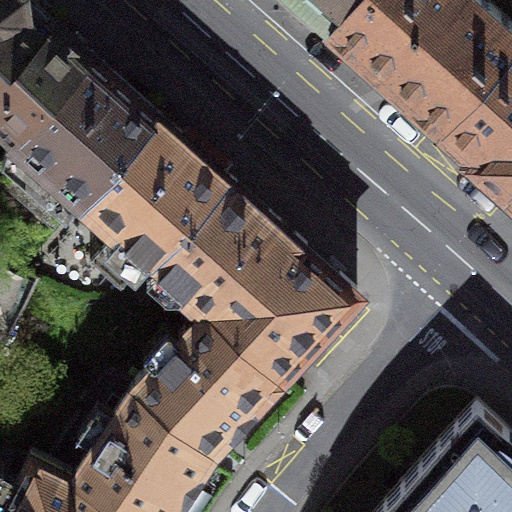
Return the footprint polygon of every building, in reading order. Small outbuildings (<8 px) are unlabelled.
[(12,130),(89,46),(87,44),(86,44),(71,31),(37,0),(0,0),(0,113),(13,126),(11,129),(12,130)] [(330,0),(335,4),(332,8),(334,9),(335,9),(336,9),(328,18),(330,19),(345,0),(330,0)] [(345,0),(330,19),(357,44),(385,69),(413,94),(440,119),(511,39),(511,20),(489,0),(345,0)] [(507,179),(511,173),(511,39),(440,119),(467,143),(494,167),(507,179)] [(83,193),(158,108),(125,78),(91,48),(89,46),(12,130),(15,133),(9,140),(0,166),(0,176),(52,224),(81,192),(83,193)] [(153,255),(228,171),(193,140),(158,108),(83,193),(118,224),(90,256),(121,284),(149,252),(153,255)] [(280,367),(357,285),(293,228),(228,171),(153,255),(204,301),(206,300),(280,367)] [(0,349),(38,275),(0,257),(0,349)] [(248,402),(280,367),(206,300),(205,301),(134,376),(215,438),(248,402)] [(164,511),(187,478),(214,439),(134,376),(74,467),(72,470),(153,511),(164,511)] [(511,511),(511,427),(487,404),(476,395),(401,476),(376,506),(372,511),(511,511)] [(153,511),(72,470),(74,467),(32,444),(0,504),(0,511),(153,511)]
